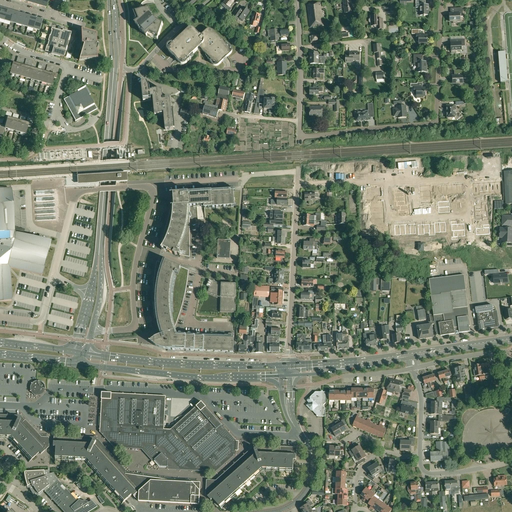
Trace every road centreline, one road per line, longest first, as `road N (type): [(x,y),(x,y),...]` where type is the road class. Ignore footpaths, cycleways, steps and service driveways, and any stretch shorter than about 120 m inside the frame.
road 1 (unclassified): [(0,405),(32,406),(57,387),(174,393),(206,396),(238,434),(299,432)]
road 2 (residential): [(299,137),(435,123),(440,0)]
road 3 (primary): [(289,365),(85,354)]
road 4 (primary): [(78,364),(281,377)]
road 5 (residential): [(289,365),(297,183)]
road 6 (unclassified): [(53,274),(75,191),(151,188)]
road 7 (tertiary): [(99,241),(112,89)]
road 8 (unclassified): [(90,330),(136,328),(138,247)]
